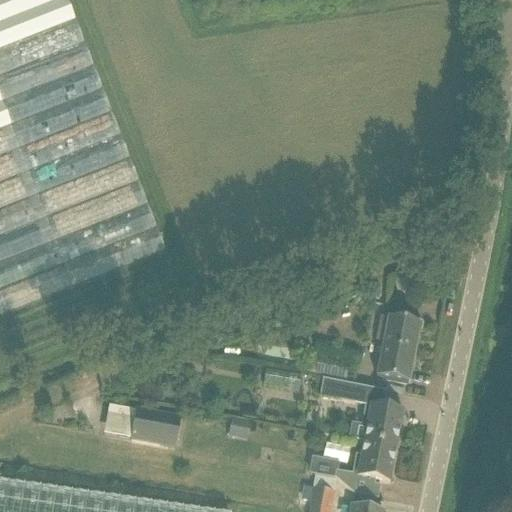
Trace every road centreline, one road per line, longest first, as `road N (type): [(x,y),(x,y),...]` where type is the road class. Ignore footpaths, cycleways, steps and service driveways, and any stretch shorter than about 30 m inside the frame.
road 1 (tertiary): [(428,511),(498,170),(504,0)]
road 2 (track): [(0,420),(407,260),(482,250)]
